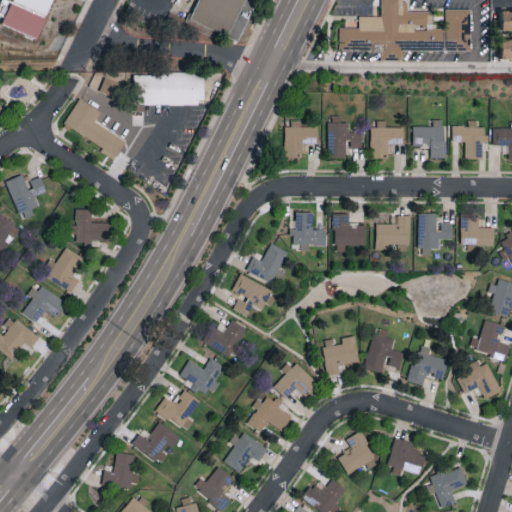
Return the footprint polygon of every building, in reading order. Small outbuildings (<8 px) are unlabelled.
[(52,0),(12,0),(46,14),(52,0)] [(253,0),(233,41),(216,32),(213,38),(167,15),(174,0),(253,0)] [(470,50),(470,8),(445,8),(445,27),(433,27),(433,10),(405,10),(405,0),(380,0),(381,15),(359,15),(358,27),(339,26),(339,49),(381,49),(381,59),(402,59),(402,49),(470,50)] [(2,23),(37,38),(46,16),(11,2),(2,23)] [(134,72),(134,104),(203,104),(203,72),(134,72)] [(112,95),(117,82),(105,76),(99,89),(112,95)] [(104,147),(102,150),(115,158),(126,139),(94,121),(101,110),(79,97),(63,124),(104,147)] [(361,131),(348,131),(348,121),(340,121),(340,115),(327,115),(327,157),(345,157),(344,147),(361,147),(361,131)] [(432,125),(412,125),(412,145),(429,145),(429,157),(444,156),(444,118),(432,118),(432,125)] [(369,126),(369,156),(388,155),(387,143),(402,143),(402,126),(385,126),(385,120),(376,120),(376,126),(369,126)] [(464,141),(464,158),(482,158),(482,141),(486,141),(486,126),(476,126),(476,120),(467,120),(467,125),(452,125),(452,141),(464,141)] [(511,158),(511,121),(511,127),(492,127),(492,144),(508,144),(508,159),(511,158)] [(317,126),(299,125),(299,123),(284,122),(283,156),(301,157),(302,142),(316,143),(317,126)] [(19,216),(32,211),(31,208),(38,206),(34,195),(46,191),(41,176),(27,181),(24,173),(5,180),(19,216)] [(76,239),(109,239),(109,222),(91,222),(91,208),(75,208),(75,224),(70,224),(70,233),(76,233),(76,239)] [(325,244),(325,228),(312,228),(312,211),(293,211),(292,243),(300,243),(300,249),(309,249),(309,244),(325,244)] [(348,212),(333,213),(333,250),(347,250),(347,247),(366,247),(366,223),(348,223),(348,212)] [(452,222),(437,222),(437,212),(418,212),(418,251),(438,251),(438,238),(452,238),(452,222)] [(18,224),(0,213),(0,250),(11,233),(12,233),(18,224)] [(375,249),(409,249),(409,214),(397,215),(397,222),(375,223),(375,249)] [(494,243),(493,226),(478,227),(478,215),(460,216),(461,244),(494,243)] [(286,250),(269,243),(262,260),(252,255),(246,270),(277,283),(282,271),(279,269),(286,250)] [(79,279),(70,274),(81,256),(65,246),(53,265),(46,276),(71,292),(79,279)] [(488,311),(507,316),(510,304),(511,304),(511,281),(497,278),(496,284),(489,282),(487,291),(493,292),(488,311)] [(22,311),(36,322),(45,309),(56,317),(66,303),(38,282),(29,295),(32,297),(22,311)] [(24,341),(31,347),(38,337),(10,315),(2,324),(5,326),(0,331),(0,349),(10,358),(24,341)] [(247,327),(230,319),(224,331),(213,326),(204,345),(232,358),(247,327)] [(478,338),(472,336),(469,348),(505,358),(509,343),(498,340),(502,324),(484,319),(478,338)] [(364,367),(383,372),(385,363),(401,367),(404,351),(391,348),(394,338),(386,336),(388,330),(374,326),(364,367)] [(358,361),(355,337),(333,340),(333,338),(321,339),(326,374),(340,373),(339,364),(358,361)] [(408,380),(423,384),(426,373),(443,378),(448,359),(428,353),(429,347),(418,344),(408,380)] [(224,364),(209,357),(204,367),(187,359),(180,375),(194,381),(191,387),(205,394),(209,387),(213,389),(224,364)] [(464,393),(478,386),(484,398),(500,390),(486,362),(479,365),(477,359),(469,363),(472,369),(456,377),(464,393)] [(271,384),(286,398),(295,387),(305,395),(316,383),(292,361),(271,384)] [(174,402),(165,395),(155,408),(181,427),(200,400),(184,389),(174,402)] [(281,430),(292,413),(265,397),(260,406),(258,404),(246,422),(260,431),(266,421),(281,430)] [(178,434),(157,421),(147,438),(138,432),(131,444),(162,462),(178,434)] [(337,456),(348,475),(375,460),(374,458),(377,456),(362,429),(346,438),(352,448),(337,456)] [(259,461),(267,448),(243,431),(238,438),(237,437),(221,459),(239,472),(251,455),(259,461)] [(387,464),(394,466),(392,473),(400,475),(402,469),(421,474),(426,454),(411,450),(413,442),(395,436),(387,464)] [(104,469),(101,483),(130,488),(131,481),(138,483),(139,474),(131,473),(135,454),(116,451),(113,471),(104,469)] [(234,480),(219,465),(204,481),(200,477),(194,484),(221,510),(230,500),(222,492),(234,480)] [(455,502),(451,489),(467,484),(461,465),(429,475),(439,507),(455,502)] [(321,491),(310,483),(301,497),(323,511),(329,511),(346,488),(330,477),(321,491)] [(152,511),(144,506),(149,500),(142,495),(138,500),(131,495),(119,511),(152,511)] [(197,511),(194,495),(181,498),(182,504),(176,506),(176,511),(197,511)]
